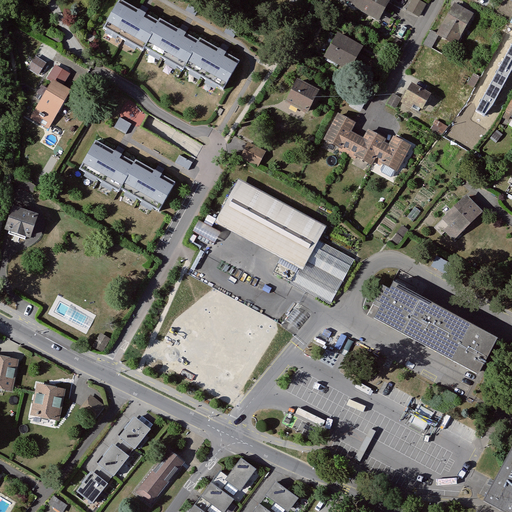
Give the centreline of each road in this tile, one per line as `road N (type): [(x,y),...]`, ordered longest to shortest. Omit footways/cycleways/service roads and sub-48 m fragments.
road 1 (residential): [(103,374),(220,148),(215,137),(153,110),(93,67)]
road 2 (unclassified): [(230,435),(390,511)]
road 3 (unclassified): [(103,374),(230,435)]
